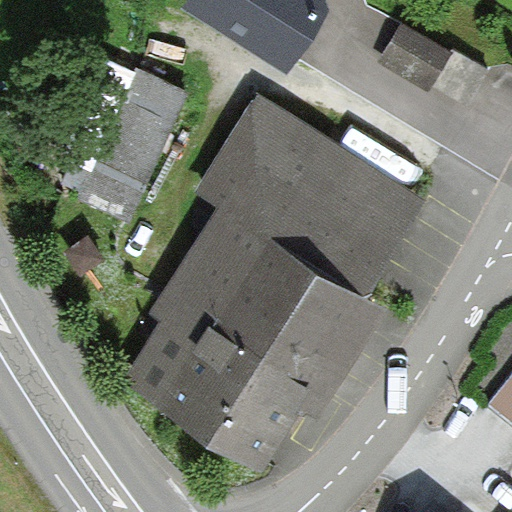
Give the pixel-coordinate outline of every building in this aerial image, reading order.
[(192,0),(288,60),(326,0),(192,0)] [(393,11),(367,51),(448,104),(474,64),(393,11)] [(178,89),(106,58),(51,186),(122,217),(178,89)] [(423,186),(252,78),(188,180),(210,194),(109,356),(256,448),(287,398),(307,411),(386,285),(368,273),(423,186)] [(511,359),(480,398),(511,423),(511,359)] [(453,511),(427,491),(410,511),(453,511)]
